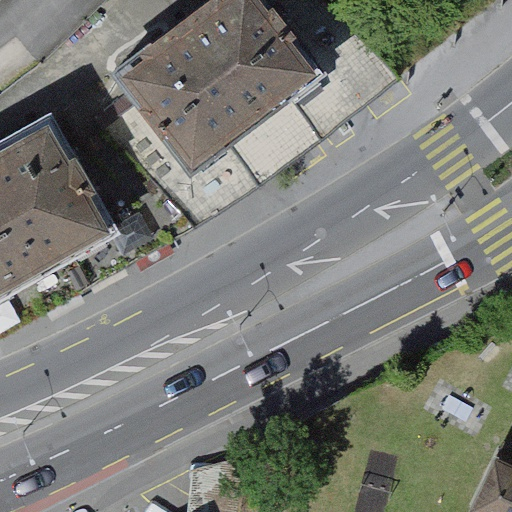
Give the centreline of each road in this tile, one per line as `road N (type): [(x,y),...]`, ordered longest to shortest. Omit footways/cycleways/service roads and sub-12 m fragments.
road 1 (primary): [(511,110),(309,248),(87,367),(0,403)]
road 2 (primary): [(0,488),(511,232)]
